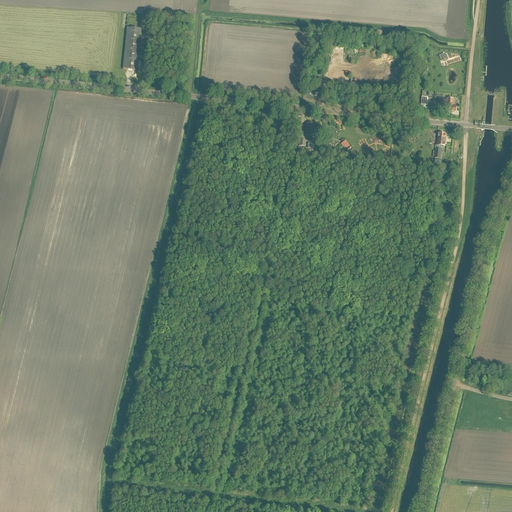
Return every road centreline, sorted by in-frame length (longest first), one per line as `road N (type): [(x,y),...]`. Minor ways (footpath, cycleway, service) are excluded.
road 1 (unclassified): [(511,129),(0,76)]
road 2 (track): [(391,511),(456,250),(466,125)]
road 3 (unclassified): [(422,511),(511,178)]
road 4 (track): [(479,0),(466,125)]
